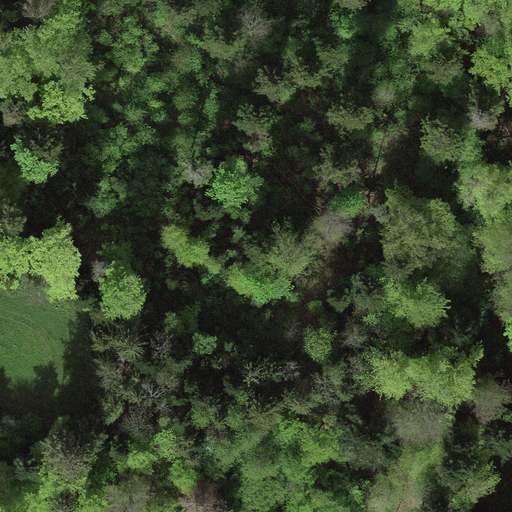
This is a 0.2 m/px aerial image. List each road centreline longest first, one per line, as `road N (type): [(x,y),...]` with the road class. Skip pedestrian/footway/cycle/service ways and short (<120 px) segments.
road 1 (track): [(0,390),(176,451),(218,511)]
road 2 (track): [(110,0),(333,125)]
